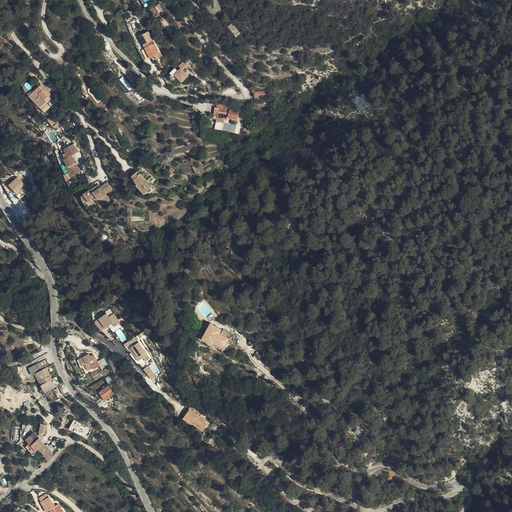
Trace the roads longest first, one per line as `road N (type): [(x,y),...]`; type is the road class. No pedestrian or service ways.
road 1 (tertiary): [(151,511),(117,442),(60,372),(50,279),(0,199)]
road 2 (track): [(80,0),(152,85),(182,96),(235,97),(246,91),(216,60),(194,0)]
road 3 (unclassified): [(312,511),(273,483),(264,467),(272,459),(299,480),(374,511)]
road 4 (residential): [(141,511),(105,459),(74,441),(0,497)]
road 5 (track): [(12,0),(41,46),(58,56),(45,0)]
